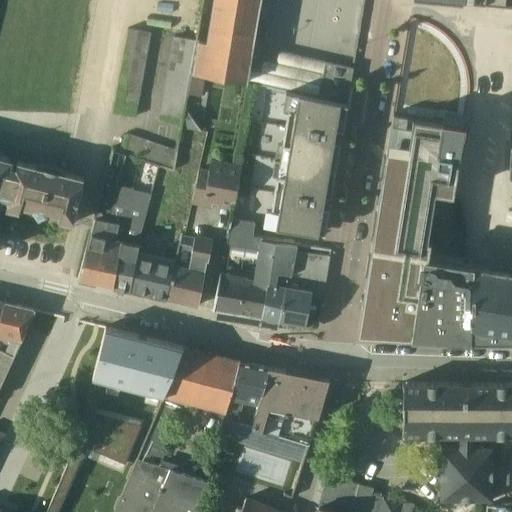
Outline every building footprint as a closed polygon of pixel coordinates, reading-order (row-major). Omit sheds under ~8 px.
[(259,0),(211,0),(205,37),(196,37),(190,69),(205,71),(246,79),(249,65),(259,0)] [(112,109),(135,113),(150,29),(127,24),(112,109)] [(181,121),(186,90),(190,69),(196,37),(172,32),(157,117),(181,121)] [(205,71),(190,69),(186,90),(201,93),(205,71)] [(346,98),(286,88),(283,105),(287,106),(270,206),(267,205),(264,221),(303,228),(316,230),(319,214),(324,215),(324,218),(325,218),(325,217),(327,203),(326,202),(328,192),(330,178),(329,178),(329,181),(324,180),(327,165),(332,166),(332,165),(327,164),(330,148),(334,149),(334,152),(337,137),(339,126),(341,126),(343,113),(342,113),(342,116),(339,115),(341,101),(345,101),(344,104),(345,104),(346,98)] [(462,123),(390,114),(356,330),(413,332),(426,254),(427,246),(428,237),(425,237),(432,188),(451,191),(462,123)] [(119,148),(171,165),(175,146),(125,129),(119,148)] [(330,178),(328,192),(329,192),(339,137),(337,137),(334,152),(334,149),(330,148),(327,164),(332,165),(332,166),(327,165),(324,180),(329,181),(329,178),(330,178)] [(0,199),(1,196),(10,161),(11,154),(0,151),(0,199)] [(217,203),(232,206),(240,161),(223,159),(223,157),(211,154),(208,167),(198,164),(190,200),(216,205),(217,203)] [(37,160),(33,161),(16,157),(15,163),(10,161),(1,196),(5,197),(4,205),(17,209),(19,203),(31,206),(37,215),(46,210),(58,213),(57,218),(70,221),(83,173),(66,169),(60,165),(54,162),(48,160),(42,159),(37,160)] [(95,279),(129,286),(146,212),(145,212),(150,190),(132,186),(133,184),(117,180),(110,206),(95,278),(95,279)] [(76,274),(95,278),(110,206),(103,204),(102,209),(95,207),(90,229),(87,229),(76,274)] [(129,286),(147,290),(160,236),(146,233),(151,213),(146,212),(129,286)] [(225,240),(257,246),(259,235),(259,233),(251,232),(252,218),(230,214),(225,240)] [(326,217),(325,217),(325,218),(324,218),(324,215),(319,214),(316,230),(324,231),(326,217)] [(147,290),(163,294),(180,232),(162,226),(160,236),(147,290)] [(322,231),(316,230),(303,228),(301,240),(320,243),(322,231)] [(180,232),(163,294),(197,302),(205,257),(207,258),(212,234),(194,230),(193,234),(180,232)] [(245,311),(260,314),(274,238),(259,235),(257,246),(253,267),(245,311)] [(274,238),(260,314),(278,317),(296,245),(296,241),(274,238)] [(296,245),(278,317),(303,322),(308,293),(321,295),(328,252),(296,245)] [(427,246),(426,254),(480,262),(511,266),(511,263),(471,257),(471,253),(427,246)] [(426,254),(413,332),(469,335),(480,262),(426,254)] [(211,305),(245,311),(253,267),(227,262),(225,270),(219,268),(211,305)] [(511,266),(480,262),(469,335),(511,335),(511,266)] [(0,381),(34,306),(3,298),(0,309),(0,381)] [(160,393),(182,342),(107,324),(92,379),(160,393)] [(160,393),(185,399),(197,402),(209,350),(182,342),(160,393)] [(209,350),(197,402),(208,405),(221,353),(209,350)] [(221,353),(208,405),(224,409),(238,357),(221,353)] [(238,357),(224,409),(223,415),(228,416),(236,419),(242,397),(256,400),(266,363),(238,357)] [(250,423),(307,441),(327,375),(274,364),(266,363),(256,400),(250,423)] [(511,378),(401,378),(401,430),(457,431),(473,431),(511,430),(511,378)] [(135,453),(181,467),(183,462),(161,455),(185,399),(160,393),(135,453)] [(228,416),(223,415),(219,432),(302,458),(307,441),(250,423),(236,419),(228,416)] [(438,496),(491,496),(491,481),(507,481),(507,471),(507,461),(491,461),(491,443),(473,443),(473,431),(457,431),(457,443),(438,443),(438,496)] [(191,511),(207,476),(181,467),(135,453),(110,511),(191,511)] [(325,474),(317,502),(345,511),(348,511),(358,479),(325,474)] [(358,479),(348,511),(363,511),(371,489),(372,483),(358,479)] [(382,492),(371,489),(363,511),(409,511),(412,500),(404,498),(405,496),(382,490),(382,492)] [(283,511),(285,509),(246,494),(241,503),(239,502),(237,503),(235,504),(234,506),(234,508),(234,510),(236,511),(237,511),(283,511)] [(484,511),(511,511),(511,501),(485,500),(484,511)] [(313,511),(345,511),(317,502),(313,511)]
